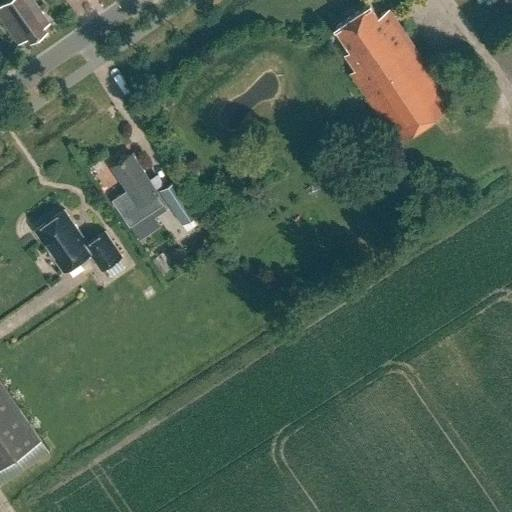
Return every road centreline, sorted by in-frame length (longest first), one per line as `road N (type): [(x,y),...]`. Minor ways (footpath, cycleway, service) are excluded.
road 1 (track): [(511,190),(9,511)]
road 2 (unclassified): [(0,94),(136,0)]
